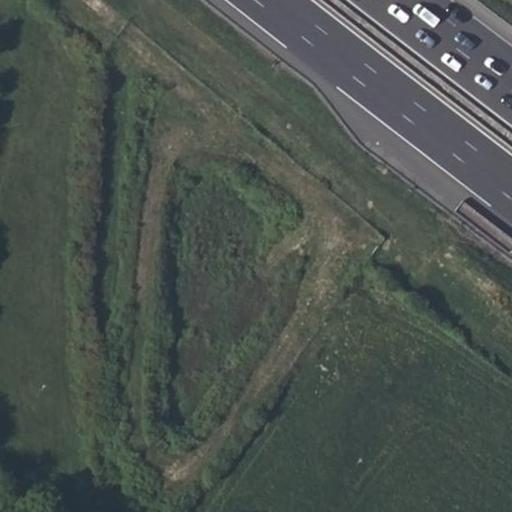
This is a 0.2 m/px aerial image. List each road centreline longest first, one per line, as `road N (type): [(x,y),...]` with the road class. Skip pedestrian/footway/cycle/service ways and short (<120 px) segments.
road 1 (trunk): [(252,0),(511,200)]
road 2 (trunk): [(511,78),(409,0)]
